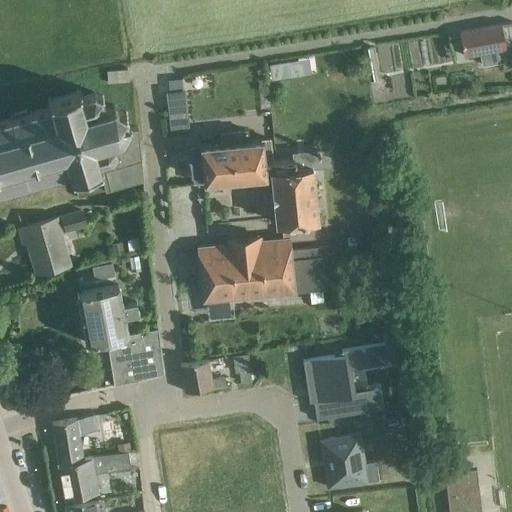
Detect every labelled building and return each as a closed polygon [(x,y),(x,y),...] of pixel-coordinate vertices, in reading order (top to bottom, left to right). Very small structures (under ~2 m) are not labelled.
[(505,61),(503,47),(511,45),(511,19),(461,28),(465,53),(481,51),(483,65),(505,61)] [(371,46),(363,47),(369,80),(377,78),(371,46)] [(129,80),(127,68),(107,70),(108,82),(129,80)] [(0,192),(12,189),(12,191),(14,190),(13,188),(30,183),(31,185),(33,185),(33,183),(35,182),(36,186),(48,182),(47,178),(49,178),(50,179),(52,179),(52,177),(71,171),(72,176),(70,176),(71,178),(73,178),(74,181),(75,181),(80,197),(142,180),(137,127),(131,128),(131,126),(129,125),(126,114),(128,112),(126,111),(124,112),(114,106),(114,104),(112,104),(112,106),(103,109),(105,106),(107,106),(108,105),(105,104),(104,98),(106,96),(104,94),(102,96),(97,94),(97,92),(95,91),(95,94),(82,97),(81,94),(83,93),(83,91),(80,92),(79,89),(78,89),(78,92),(53,99),(53,97),(50,97),(51,100),(49,100),(49,103),(52,102),(53,107),(34,111),(34,109),(31,110),(32,113),(29,113),(28,109),(15,112),(16,117),(14,117),(13,115),(11,115),(12,118),(0,121),(0,192)] [(168,107),(170,126),(189,124),(187,106),(168,107)] [(274,161),(274,160),(271,139),(251,141),(250,130),(223,132),(224,143),(191,146),(194,182),(267,176),(267,172),(266,172),(265,162),(274,161)] [(274,161),(265,162),(266,172),(267,172),(273,171),(278,223),(314,219),(320,219),(315,167),(332,165),(331,149),(295,152),(296,158),(274,160),(274,161)] [(64,232),(87,226),(83,211),(21,228),(25,244),(30,242),(39,275),(73,265),(64,232)] [(138,236),(126,238),(128,249),(140,247),(138,236)] [(292,238),(279,239),(263,241),(262,237),(228,241),(229,244),(200,247),(206,299),(337,286),(333,245),(321,247),(293,249),(292,239),(292,238)] [(122,254),(121,244),(112,246),(114,255),(122,254)] [(137,255),(128,257),(131,271),(139,270),(137,255)] [(112,261),(92,265),(94,277),(114,274),(112,261)] [(116,385),(164,375),(164,374),(159,329),(128,334),(125,316),(139,314),(137,301),(123,304),(120,285),(79,292),(88,343),(109,339),(116,385)] [(317,357),(303,359),(303,361),(305,361),(307,361),(310,380),(313,398),(309,399),(309,401),(312,401),(314,401),(315,409),(316,418),(348,413),(365,410),(381,408),(380,397),(378,387),(369,389),(355,391),(351,392),(349,385),(347,369),(352,368),(373,364),(387,362),(384,342),(361,346),(342,349),(342,353),(317,357)] [(248,353),(232,355),(234,371),(250,369),(248,353)] [(73,368),(71,361),(66,358),(59,359),(56,364),(57,372),(62,375),(63,375),(65,384),(68,383),(72,383),(70,373),(73,368)] [(208,359),(180,363),(185,391),(223,384),(222,379),(212,381),(208,359)] [(250,370),(239,372),(240,382),(251,381),(250,370)] [(58,463),(85,459),(80,433),(85,432),(85,434),(98,431),(95,414),(51,422),(58,463)] [(193,431),(242,427),(240,414),(192,418),(193,431)] [(397,425),(397,416),(388,417),(389,426),(397,425)] [(360,432),(320,439),(328,487),(379,478),(376,460),(365,461),(360,432)] [(129,440),(116,443),(117,451),(130,449),(129,440)] [(128,451),(85,459),(58,463),(65,498),(99,492),(96,473),(131,467),(128,451)] [(449,511),(482,511),(477,467),(444,471),(449,511)] [(91,501),(66,504),(67,511),(99,511),(100,509),(98,500),(91,501)]
